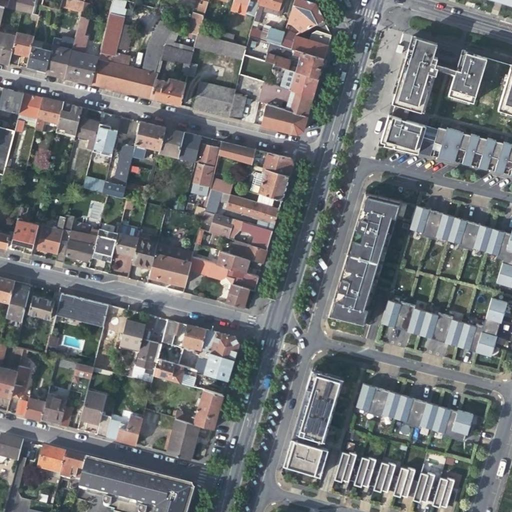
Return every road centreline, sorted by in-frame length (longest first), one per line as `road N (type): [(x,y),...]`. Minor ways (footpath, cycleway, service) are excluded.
road 1 (residential): [(326,154),(0,71)]
road 2 (residential): [(274,329),(0,259)]
road 3 (residential): [(0,422),(229,481)]
road 4 (residential): [(312,339),(511,390)]
road 5 (primary): [(326,154),(274,329)]
road 6 (primary): [(371,0),(326,154)]
road 7 (primary): [(274,329),(229,481)]
road 8 (residential): [(365,164),(511,199)]
